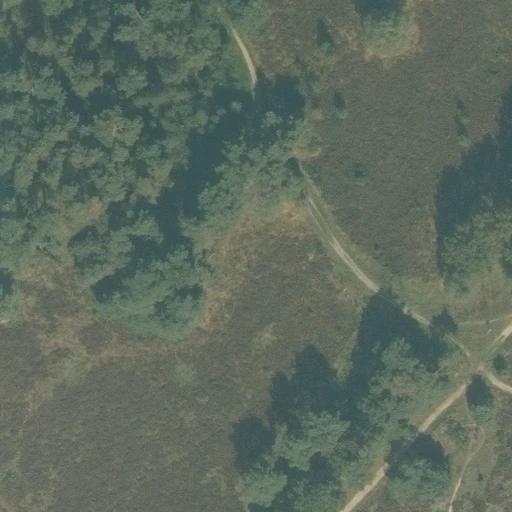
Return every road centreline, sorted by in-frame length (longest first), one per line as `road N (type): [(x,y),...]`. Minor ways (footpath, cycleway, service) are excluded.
road 1 (track): [(247,0),(256,73),(284,164),(340,253),(477,368)]
road 2 (track): [(477,368),(345,511)]
